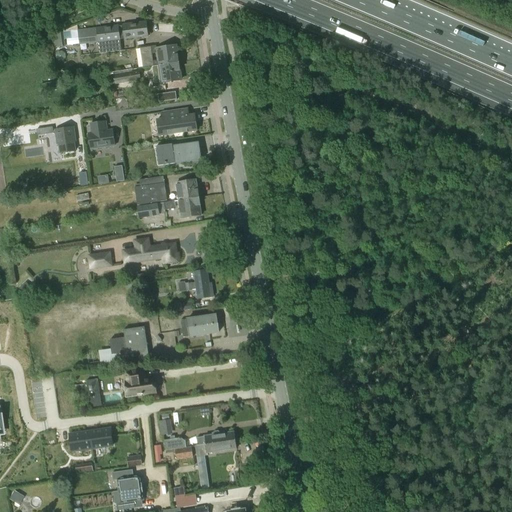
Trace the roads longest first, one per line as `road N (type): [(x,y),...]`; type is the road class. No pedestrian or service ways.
road 1 (secondary): [(280,391),(212,17)]
road 2 (residential): [(0,359),(13,364),(28,422),(40,426),(280,391)]
road 3 (motorway): [(280,0),(511,99)]
road 4 (motorway): [(511,64),(359,0)]
road 5 (secondary): [(303,511),(280,391)]
